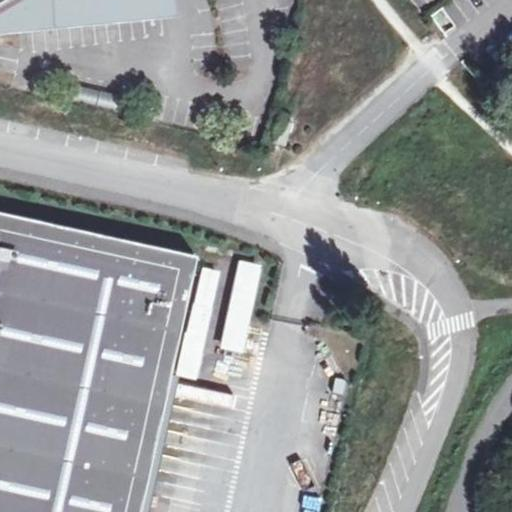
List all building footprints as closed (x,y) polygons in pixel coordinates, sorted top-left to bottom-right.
[(159,0),(0,0),(0,27),(160,6),(159,0)] [(290,116),(278,113),(271,142),(283,145),(290,116)] [(0,511),(132,511),(189,255),(0,212),(0,511)] [(216,346),(239,352),(260,264),(237,259),(216,346)] [(196,288),(211,291),(216,271),(201,267),(196,288)]
